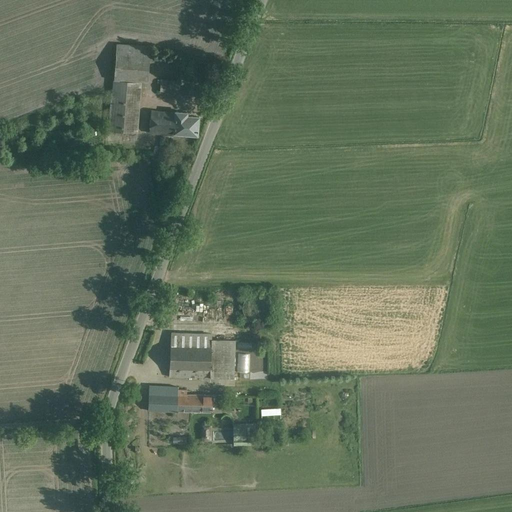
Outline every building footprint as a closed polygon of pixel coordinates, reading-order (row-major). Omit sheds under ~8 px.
[(154,44),(115,40),(105,137),(139,141),(146,84),(150,85),(154,44)] [(161,98),(198,101),(199,89),(162,87),(161,98)] [(152,134),(198,136),(199,110),(153,109),(152,134)] [(165,163),(168,149),(155,146),(152,160),(165,163)] [(272,305),(272,304),(271,304),(271,303),(271,302),(271,301),(271,300),(270,300),(270,299),(270,298),(269,298),(269,297),(268,296),(268,295),(267,295),(266,294),(265,294),(265,293),(264,293),(263,293),(263,292),(262,292),(261,292),(260,292),(259,291),(258,291),(257,291),(256,291),(256,292),(255,292),(254,292),(253,292),(252,292),(252,293),(251,293),(250,294),(249,294),(249,295),(248,295),(248,296),(247,296),(247,297),(246,297),(246,298),(246,299),(245,299),(245,300),(245,301),(245,302),(244,302),(244,303),(244,304),(244,305),(244,306),(244,307),(244,308),(245,309),(245,310),(245,311),(246,311),(246,312),(246,313),(247,313),(247,314),(248,314),(248,315),(249,315),(249,316),(250,316),(250,317),(251,317),(252,317),(252,318),(253,318),(254,318),(255,319),(256,319),(257,319),(258,319),(259,319),(260,319),(261,319),(261,318),(262,318),(263,318),(264,318),(264,317),(265,317),(266,316),(267,316),(267,315),(268,315),(268,314),(269,314),(269,313),(269,312),(270,312),(270,311),(270,310),(271,310),(271,309),(271,308),(271,307),(271,306),(272,306),(272,305)] [(173,329),(170,373),(235,377),(237,341),(212,339),(213,332),(173,329)] [(149,410),(206,411),(206,386),(149,386),(149,410)] [(235,427),(235,446),(260,446),(260,427),(235,427)] [(209,438),(216,441),(219,431),(212,429),(209,438)]
